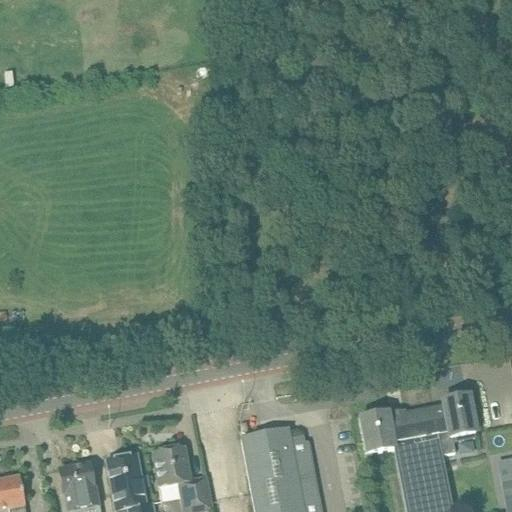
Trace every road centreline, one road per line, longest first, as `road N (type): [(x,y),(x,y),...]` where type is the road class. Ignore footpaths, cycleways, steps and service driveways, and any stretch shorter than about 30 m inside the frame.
road 1 (secondary): [(0,414),(511,320)]
road 2 (unknown): [(250,367),(263,401),(315,433),(334,511)]
